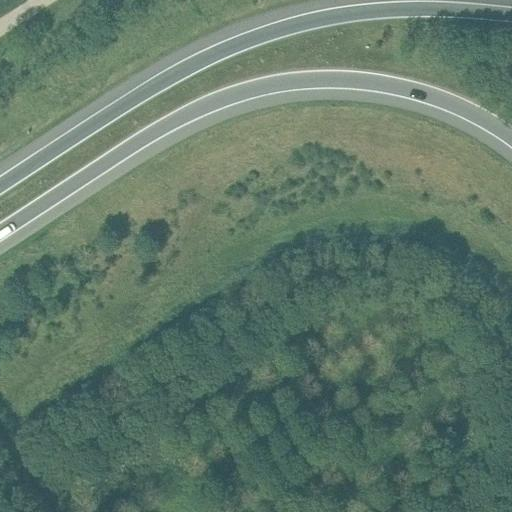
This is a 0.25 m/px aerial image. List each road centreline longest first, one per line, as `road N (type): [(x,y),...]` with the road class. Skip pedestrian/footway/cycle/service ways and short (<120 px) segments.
road 1 (motorway): [(0,230),(165,123),(226,96),(308,81),(359,79),(424,93),(511,137)]
road 2 (motorway): [(511,15),(342,14),(238,43),(178,70),(0,187)]
